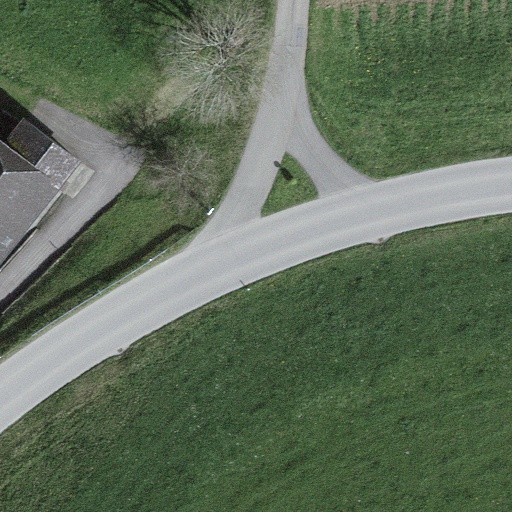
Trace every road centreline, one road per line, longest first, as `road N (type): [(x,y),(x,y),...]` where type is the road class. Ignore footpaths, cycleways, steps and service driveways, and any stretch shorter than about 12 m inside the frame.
road 1 (track): [(102,188),(163,132),(277,0)]
road 2 (tertiary): [(0,396),(80,339),(202,271)]
road 3 (unclassified): [(202,271),(250,190),(283,89)]
road 4 (tertiary): [(202,271),(381,206)]
road 5 (unclassified): [(381,206),(314,155),(283,89)]
road 6 (tertiary): [(381,206),(511,183)]
